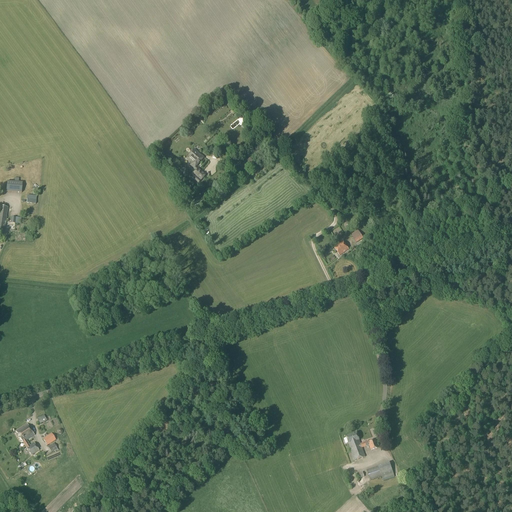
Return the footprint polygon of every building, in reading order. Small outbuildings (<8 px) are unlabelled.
[(198,169),(196,167),(204,158),(194,149),(188,156),(193,161),(190,165),(196,171),(191,177),(198,183),(205,175),(198,168),(198,169)] [(245,173),(255,165),(250,159),(240,167),(245,173)] [(18,182),(18,179),(15,178),(14,182),(9,182),(9,180),(7,180),(7,181),(6,192),(21,193),(22,182),(18,182)] [(35,204),(36,196),(27,195),(26,203),(35,204)] [(20,224),(21,218),(11,217),(10,223),(11,223),(11,225),(14,226),(14,224),(15,224),(15,223),(20,224)] [(356,243),(363,239),(358,230),(350,235),(356,243)] [(339,256),(348,249),(342,241),(333,247),(339,256)] [(40,424),(46,421),(44,415),(37,418),(40,424)] [(29,446),(26,441),(34,435),(27,424),(16,432),(31,455),(39,450),(34,443),(29,446)] [(360,444),(359,440),(356,433),(346,437),(348,444),(354,461),(365,457),(362,448),(369,445),(371,451),(379,448),(375,439),(368,442),(367,441),(360,444)] [(47,446),(55,440),(51,434),(43,439),(47,446)] [(17,436),(6,442),(9,449),(21,443),(17,436)] [(382,479),(394,475),(389,463),(378,467),(366,471),(370,481),(382,477),(382,479)] [(351,488),(358,486),(354,472),(347,474),(351,488)]
